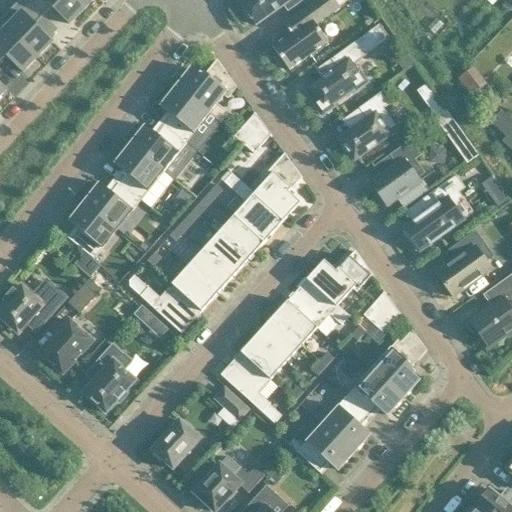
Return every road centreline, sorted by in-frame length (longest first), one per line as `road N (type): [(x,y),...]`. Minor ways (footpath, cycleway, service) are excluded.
road 1 (residential): [(109,463),(340,208)]
road 2 (residential): [(190,12),(0,252)]
road 3 (residential): [(340,208),(213,29),(190,12)]
road 4 (residential): [(463,380),(340,208)]
road 5 (residential): [(137,0),(0,142)]
road 6 (residential): [(344,511),(463,380)]
road 7 (residential): [(0,359),(109,463)]
